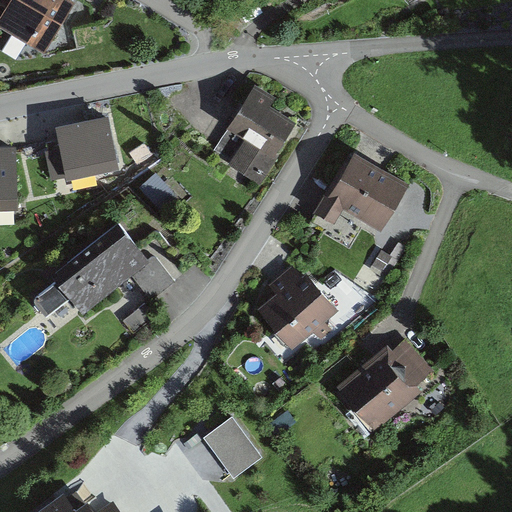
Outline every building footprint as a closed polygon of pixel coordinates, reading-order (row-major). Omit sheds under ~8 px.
[(74,4),(67,0),(5,0),(10,3),(0,19),(0,24),(33,44),(38,36),(50,43),(74,4)] [(415,0),(421,9),(437,0),(415,0)] [(104,22),(73,29),(78,50),(109,44),(104,22)] [(277,98),(256,83),(224,126),(231,132),(216,151),(258,182),(298,130),(269,108),(277,98)] [(107,117),(59,127),(69,176),(117,167),(107,117)] [(18,149),(0,148),(0,207),(18,208),(18,149)] [(407,188),(348,154),(313,213),(332,224),(340,211),(380,234),(407,188)] [(161,208),(178,193),(159,172),(143,187),(161,208)] [(122,229),(36,294),(49,311),(67,298),(77,311),(125,275),(149,307),(178,285),(156,257),(148,263),(122,229)] [(301,274),(295,266),(271,285),(277,293),(260,305),(296,351),(341,316),(306,270),(301,274)] [(393,350),(387,343),(337,382),(377,431),(426,392),(419,383),(433,372),(407,339),(393,350)] [(233,413),(204,433),(232,475),(262,455),(233,413)] [(68,507),(57,492),(28,511),(120,511),(113,502),(99,511),(94,511),(83,496),(68,507)]
